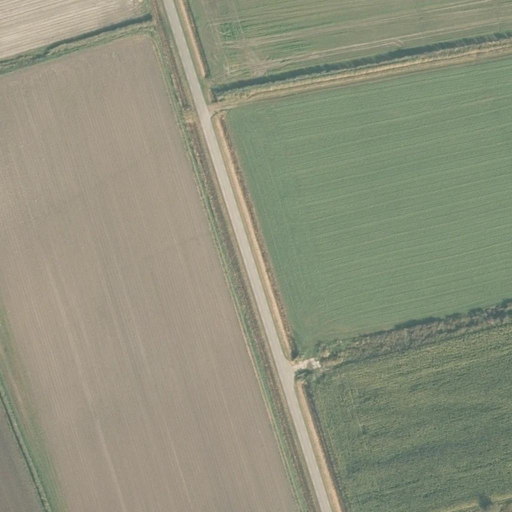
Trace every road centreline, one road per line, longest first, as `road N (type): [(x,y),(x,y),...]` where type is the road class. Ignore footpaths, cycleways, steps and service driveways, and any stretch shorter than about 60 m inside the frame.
road 1 (unclassified): [(326,511),(168,0)]
road 2 (track): [(204,114),(511,56)]
